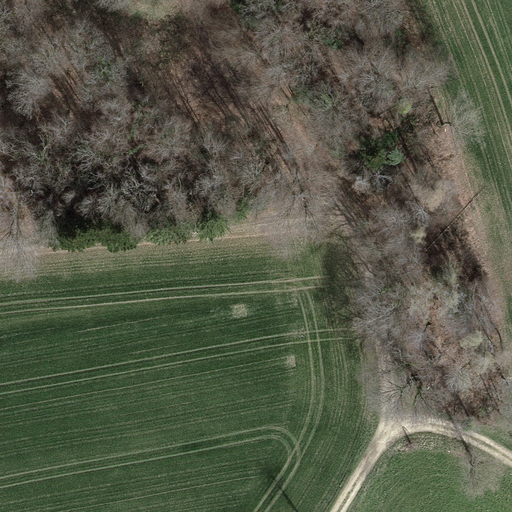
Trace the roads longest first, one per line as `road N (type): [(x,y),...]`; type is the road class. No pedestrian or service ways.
road 1 (track): [(393,425),(365,235),(212,0)]
road 2 (track): [(335,511),(393,425),(430,424),(511,457)]
